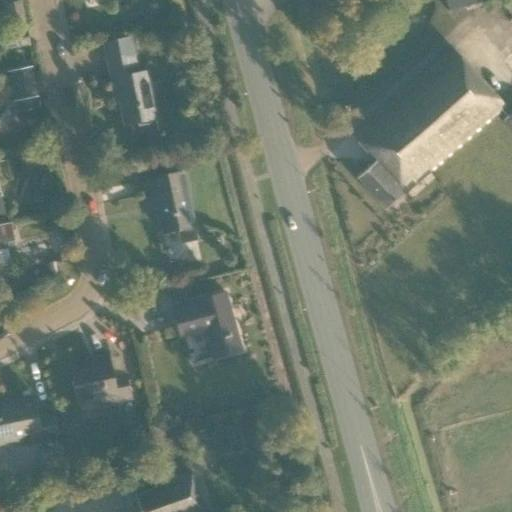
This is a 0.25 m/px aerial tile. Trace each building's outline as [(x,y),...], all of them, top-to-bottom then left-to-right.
[(443,0),(446,10),(480,1),(479,0),(443,0)] [(11,35),(26,31),(20,1),(4,4),(11,35)] [(8,49),(29,44),(26,31),(5,36),(8,49)] [(139,72),(134,50),(131,36),(102,43),(112,89),(116,88),(123,124),(155,117),(145,71),(139,72)] [(405,191),(430,170),(430,169),(503,105),(453,48),(354,136),(375,160),(356,177),(384,208),(404,190),(405,191)] [(12,100),(37,94),(31,66),(6,72),(12,100)] [(6,106),(0,107),(0,129),(11,128),(6,106)] [(511,110),(501,121),(511,132),(511,110)] [(177,229),(179,243),(196,239),(193,225),(182,171),(141,180),(144,196),(154,194),(162,232),(177,229)] [(0,264),(10,263),(6,241),(13,240),(10,222),(0,223),(0,264)] [(56,265),(43,267),(45,278),(58,276),(56,265)] [(168,289),(171,301),(183,297),(180,285),(168,289)] [(158,300),(156,290),(142,294),(144,303),(158,300)] [(204,330),(212,357),(241,349),(224,292),(197,299),(197,302),(172,309),(180,337),(204,330)] [(126,374),(112,376),(107,354),(95,357),(96,362),(69,368),(76,402),(100,397),(101,403),(130,397),(126,374)] [(0,443),(20,439),(22,448),(58,440),(52,412),(36,415),(32,395),(0,402),(0,443)] [(164,433),(172,418),(156,410),(149,425),(164,433)] [(78,455),(75,442),(61,445),(63,458),(78,455)] [(204,511),(205,511),(191,473),(135,494),(141,511),(204,511)]
